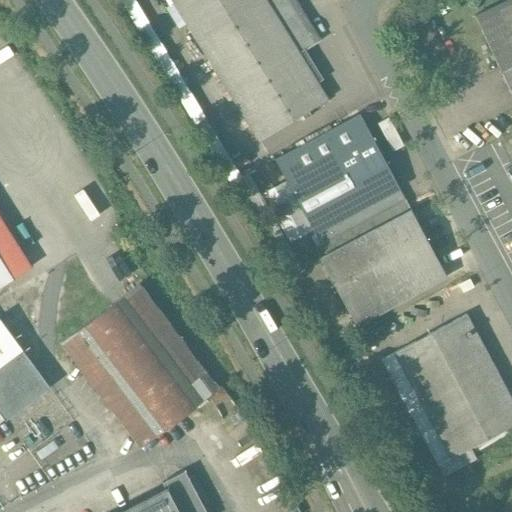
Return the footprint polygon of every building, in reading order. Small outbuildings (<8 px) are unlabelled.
[(299,54),(265,0),(170,0),(259,142),(327,100),(328,100),(299,54)] [(265,0),(299,54),(320,41),(294,0),(265,0)] [(511,0),(508,0),(474,16),(511,95),(511,0)] [(361,115),(276,159),(287,181),(372,136),(361,115)] [(372,136),(287,181),(315,234),(401,190),(372,136)] [(401,190),(315,234),(321,244),(321,245),(406,200),(401,190)] [(406,200),(321,245),(321,244),(316,247),(321,258),(341,247),(341,248),(412,211),(406,200)] [(412,211),(341,248),(370,303),(371,303),(440,266),(412,211)] [(341,248),(341,247),(321,258),(357,326),(377,315),(371,303),(370,303),(341,248)] [(0,286),(13,278),(0,257),(0,286)] [(218,388),(140,284),(62,343),(140,447),(218,388)] [(511,399),(467,314),(382,359),(438,465),(511,425),(511,399)] [(0,320),(0,369),(23,352),(0,320)] [(23,352),(0,369),(0,412),(4,418),(48,386),(23,352)] [(182,511),(168,484),(113,511),(182,511)]
